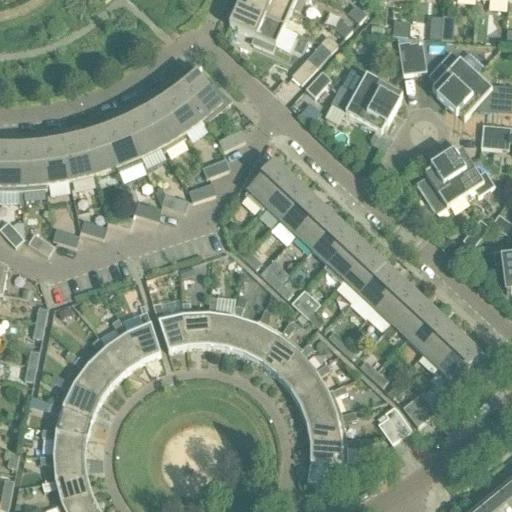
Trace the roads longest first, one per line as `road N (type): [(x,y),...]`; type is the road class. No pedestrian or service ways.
road 1 (residential): [(365,198),(200,38)]
road 2 (residential): [(200,38),(102,99),(50,114),(0,116)]
road 3 (residential): [(511,336),(365,198)]
road 4 (residential): [(410,488),(511,407)]
